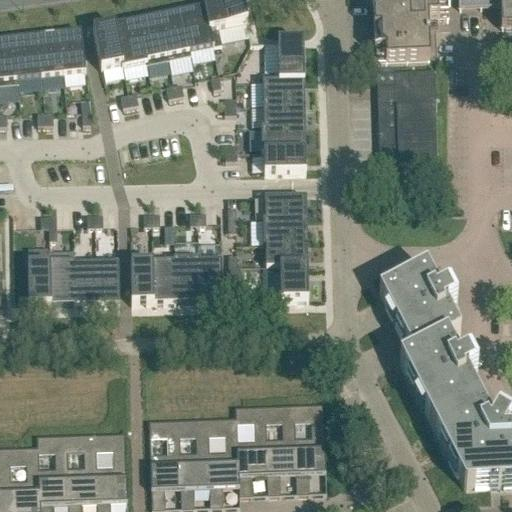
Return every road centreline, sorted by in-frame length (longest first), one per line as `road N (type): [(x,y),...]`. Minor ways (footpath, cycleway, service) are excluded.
road 1 (residential): [(0,352),(342,340)]
road 2 (residential): [(15,151),(88,150),(128,131),(189,119),(211,195)]
road 3 (residential): [(211,195),(38,199),(25,189),(15,151)]
road 4 (unclassified): [(340,190),(335,0)]
road 5 (unclassified): [(342,340),(340,190)]
road 6 (unclassified): [(409,470),(342,340)]
road 7 (residential): [(340,190),(211,195)]
